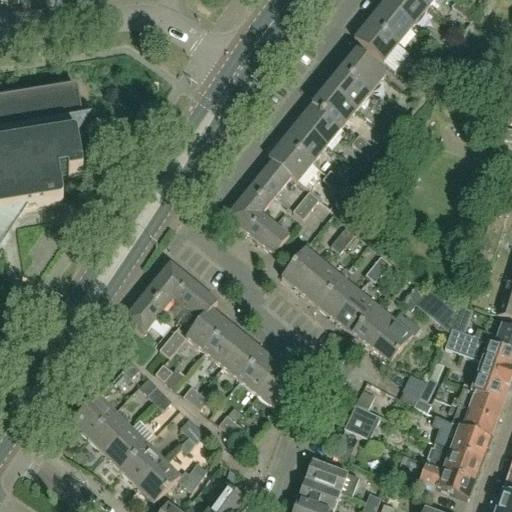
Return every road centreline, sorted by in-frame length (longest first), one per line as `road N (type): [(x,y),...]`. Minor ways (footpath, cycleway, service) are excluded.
road 1 (residential): [(354,0),(330,30),(326,62),(203,217),(205,243),(250,280),(251,310),(325,372),(327,400),(304,427),(274,511)]
road 2 (secondary): [(1,451),(219,121),(227,86)]
road 3 (secondary): [(227,86),(212,93),(0,415)]
road 4 (residential): [(0,38),(122,19),(166,24)]
